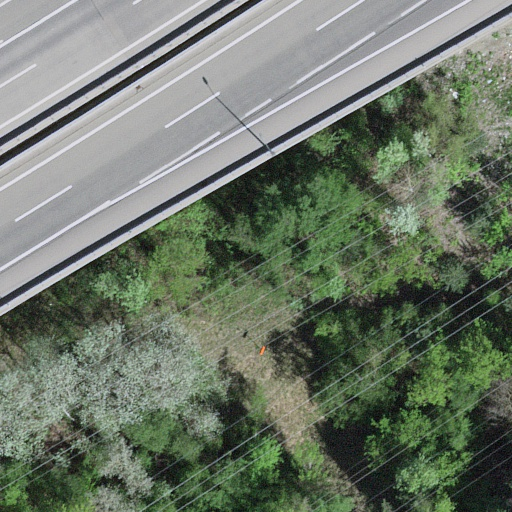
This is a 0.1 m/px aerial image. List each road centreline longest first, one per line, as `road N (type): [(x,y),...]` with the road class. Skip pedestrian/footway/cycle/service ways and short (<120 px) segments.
road 1 (motorway): [(0,227),(359,0)]
road 2 (motorway): [(132,0),(0,83)]
